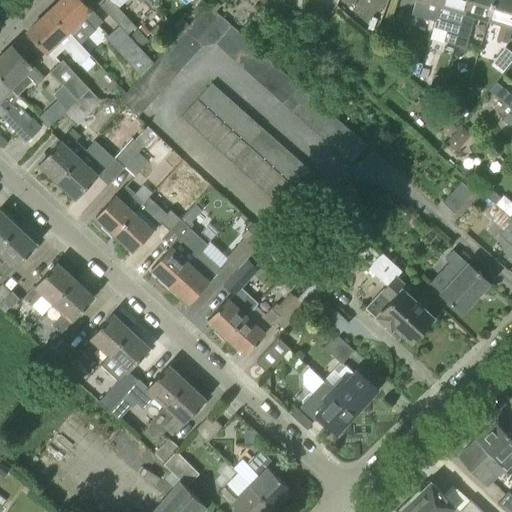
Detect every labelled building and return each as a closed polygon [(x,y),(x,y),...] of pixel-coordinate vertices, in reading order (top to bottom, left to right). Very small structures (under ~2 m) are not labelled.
[(80,0),(60,0),(49,11),(70,33),(84,19),(94,31),(102,23),(90,11),(91,9),(88,6),(87,7),(80,0)] [(107,0),(101,6),(120,26),(128,35),(136,28),(109,0),(107,0)] [(411,16),(434,22),(441,0),(415,0),(411,13),(412,13),(411,16)] [(453,45),(467,0),(441,0),(434,22),(435,23),(433,28),(446,32),(443,42),(453,45)] [(486,20),(492,0),(467,0),(453,45),(465,48),(475,17),(486,20)] [(511,0),(492,0),(486,20),(501,24),(497,40),(505,43),(510,27),(511,28),(511,24),(511,0)] [(201,45),(215,43),(231,26),(207,5),(184,30),(201,45)] [(49,11),(27,32),(53,60),(64,49),(80,66),(90,56),(80,45),(81,44),(70,33),(49,11)] [(128,35),(120,26),(106,39),(141,77),(145,73),(152,65),(154,63),(128,35)] [(215,43),(224,50),(239,33),(231,26),(215,43)] [(176,39),(193,54),(201,45),(184,30),(176,39)] [(141,46),(147,40),(139,32),(133,38),(141,46)] [(224,50),(232,58),(247,41),(239,33),(224,50)] [(185,63),(193,54),(176,39),(168,47),(185,63)] [(232,58),(241,66),(256,48),(247,41),(232,58)] [(18,96),(32,82),(36,87),(44,80),(32,68),(35,67),(30,61),(27,63),(12,47),(0,58),(0,79),(10,90),(12,91),(18,96)] [(160,56),(177,72),(185,63),(168,47),(160,56)] [(241,66),(249,73),(264,56),(256,48),(241,66)] [(511,53),(505,48),(491,66),(501,74),(511,60),(511,53)] [(160,56),(154,63),(152,65),(169,80),(177,72),(160,56)] [(249,73),(257,81),(273,63),(264,56),(249,73)] [(412,59),(408,68),(418,77),(421,65),(412,59)] [(79,98),(98,99),(62,61),(51,72),(63,85),(77,100),(79,98)] [(257,81),(266,88),(281,71),(273,63),(257,81)] [(152,65),(145,73),(162,89),(169,80),(152,65)] [(266,88),(274,96),(290,78),(281,71),(266,88)] [(145,73),(141,77),(137,82),(154,98),(162,89),(145,73)] [(429,89),(439,93),(445,78),(434,74),(429,89)] [(274,96),(283,103),(298,86),(290,78),(274,96)] [(0,116),(26,143),(41,128),(32,118),(31,119),(15,102),(19,99),(17,97),(18,96),(12,91),(10,90),(0,79),(0,116)] [(146,106),(154,98),(137,82),(129,91),(146,106)] [(211,83),(195,100),(204,108),(219,91),(211,83)] [(68,111),(77,100),(63,85),(53,95),(68,111)] [(283,103),(291,111),(306,94),(298,86),(283,103)] [(121,100),(138,115),(146,106),(129,91),(121,100)] [(204,108),(212,115),(228,98),(219,91),(204,108)] [(499,100),(511,110),(511,111),(511,96),(506,91),(499,100)] [(291,111),(299,118),(315,101),(306,94),(291,111)] [(334,103),(326,96),(320,103),(328,110),(334,103)] [(77,100),(68,111),(64,115),(76,127),(101,102),(98,99),(79,98),(77,100)] [(212,115),(221,123),(236,106),(228,98),(212,115)] [(180,117),(188,125),(204,108),(195,100),(180,117)] [(299,118),(308,126),(323,109),(315,101),(299,118)] [(464,105),(457,112),(463,118),(470,110),(464,105)] [(236,106),(221,123),(229,130),(245,113),(236,106)] [(197,132),(212,115),(204,108),(188,125),(197,132)] [(308,126),(316,133),(332,116),(323,109),(308,126)] [(511,111),(511,110),(502,121),(511,128),(511,111)] [(56,122),(47,112),(40,118),(43,121),(50,128),(56,122)] [(229,130),(238,138),(253,121),(245,113),(229,130)] [(205,140),(221,123),(212,115),(197,132),(205,140)] [(316,133),(325,141),(340,124),(332,116),(316,133)] [(453,117),(440,130),(448,137),(461,124),(453,117)] [(238,138),(246,146),(261,129),(253,121),(238,138)] [(214,148),(229,130),(221,123),(205,140),(214,148)] [(325,141),(333,149),(349,131),(340,124),(325,141)] [(123,167),(137,152),(154,134),(147,127),(134,141),(132,139),(114,159),(123,167)] [(56,181),(85,150),(75,141),(80,135),(73,129),(62,140),(61,139),(38,164),(56,181)] [(261,129),(246,146),(254,153),(270,136),(261,129)] [(222,155),(238,138),(229,130),(214,148),(222,155)] [(333,149),(341,156),(357,139),(349,131),(333,149)] [(254,153),(263,161),(278,144),(270,136),(254,153)] [(231,163),(246,146),(238,138),(222,155),(231,163)] [(157,167),(173,151),(160,139),(144,155),(157,167)] [(357,139),(341,156),(350,164),(365,146),(357,139)] [(263,161),(271,168),(287,151),(278,144),(263,161)] [(239,170),(254,153),(246,146),(231,163),(239,170)] [(86,151),(85,150),(56,181),(76,199),(99,175),(98,174),(108,162),(100,155),(89,166),(80,158),(86,151)] [(287,151),(271,168),(280,176),(295,159),(287,151)] [(137,152),(123,167),(134,177),(148,162),(137,152)] [(247,178),(263,161),(254,153),(239,170),(247,178)] [(280,176),(288,184),(304,166),(295,159),(280,176)] [(256,186),(271,168),(263,161),(247,178),(256,186)] [(288,184),(296,191),(312,174),(304,166),(288,184)] [(264,193),(280,176),(271,168),(256,186),(264,193)] [(273,201),(288,184),(280,176),(264,193),(273,201)] [(443,203),(454,213),(473,193),(461,182),(443,203)] [(296,191),(288,184),(273,201),(281,208),(296,191)] [(114,234),(143,202),(126,186),(116,196),(115,196),(95,217),(114,234)] [(491,191),(486,197),(494,204),(499,198),(491,191)] [(143,202),(114,234),(133,252),(153,230),(160,223),(169,231),(180,219),(170,210),(166,214),(148,197),(143,202)] [(0,246),(18,227),(0,210),(0,246)] [(197,236),(180,219),(169,231),(162,239),(171,248),(152,268),(170,286),(210,242),(200,233),(197,236)] [(511,265),(511,266),(511,267),(511,220),(498,234),(511,246),(511,265)] [(229,222),(210,242),(170,286),(188,303),(208,282),(207,281),(219,268),(212,262),(221,253),(240,232),(229,222)] [(237,268),(247,258),(265,237),(252,225),(241,237),(244,239),(226,259),(237,268)] [(37,244),(18,227),(0,246),(0,254),(6,260),(0,266),(0,277),(2,279),(13,268),(14,269),(37,244)] [(461,313),(488,284),(466,263),(465,264),(451,251),(443,259),(448,263),(429,283),(440,293),(461,313)] [(411,341),(432,317),(422,309),(424,306),(418,301),(416,303),(406,293),(409,289),(395,277),(401,271),(382,254),(369,268),(387,285),(366,307),(392,331),(395,327),(411,341)] [(257,304),(247,295),(241,289),(259,270),(247,258),(237,268),(221,285),(231,295),(227,299),(226,298),(206,320),(226,338),(255,306),(257,304)] [(41,316),(52,304),(75,280),(56,262),(33,287),(35,288),(23,300),(31,307),(41,316)] [(296,300),(305,308),(323,289),(329,294),(339,282),(321,266),(311,277),(314,280),(296,300)] [(71,322),(94,297),(75,280),(52,304),(63,313),(71,322)] [(2,286),(0,287),(0,301),(9,292),(2,286)] [(0,301),(0,305),(7,313),(19,300),(11,293),(10,294),(9,292),(0,301)] [(266,312),(264,314),(255,306),(226,338),(244,355),(264,334),(263,333),(274,321),(284,330),(305,308),(296,300),(290,294),(278,306),(276,304),(267,313),(266,312)] [(97,346),(108,356),(131,332),(111,314),(89,338),(90,339),(79,351),(86,358),(97,346)] [(100,364),(117,381),(126,371),(128,373),(149,349),(131,332),(108,356),(100,364)] [(56,335),(43,349),(53,359),(67,344),(56,335)] [(341,362),(343,364),(353,352),(335,336),(323,349),(340,363),(341,362)] [(268,373),(288,351),(290,348),(278,337),(256,362),(268,373)] [(67,344),(53,359),(63,369),(77,354),(67,344)] [(340,363),(333,371),(345,382),(335,393),(355,411),(375,389),(356,371),(353,374),(343,364),(341,362),(340,363)] [(153,396),(164,407),(186,384),(167,366),(145,389),(146,390),(135,402),(142,408),(153,396)] [(323,382),(312,394),(307,394),(302,400),(302,404),(299,408),(314,421),(318,416),(335,433),(355,411),(335,393),(323,382)] [(204,400),(186,384),(164,407),(174,416),(164,428),(171,435),(182,423),(183,425),(204,400)] [(209,415),(194,431),(207,444),(222,428),(209,415)] [(511,454),(511,453),(511,451),(511,440),(493,421),(474,439),(503,467),(504,466),(511,473),(511,454)] [(255,432),(244,432),(244,445),(255,445),(255,432)] [(164,463),(175,451),(178,448),(169,439),(154,454),(164,463)] [(485,484),(503,467),(474,439),(457,455),(485,484)] [(261,450),(254,457),(247,464),(259,476),(248,486),(271,508),(289,490),(268,469),(274,463),(261,450)] [(175,451),(164,463),(163,464),(171,472),(169,475),(177,483),(184,489),(199,475),(175,451)] [(0,473),(6,477),(11,470),(1,463),(0,465),(0,473)] [(199,511),(200,511),(204,511),(206,510),(184,489),(177,483),(169,475),(166,478),(175,487),(173,489),(152,511),(199,511)] [(481,511),(469,501),(458,511),(453,508),(429,482),(409,501),(419,511),(481,511)] [(267,511),(271,508),(248,486),(238,496),(226,484),(219,490),(232,503),(230,504),(237,511),(267,511)] [(497,504),(506,511),(511,511),(511,495),(508,492),(497,504)] [(419,511),(409,501),(397,511),(419,511)]
